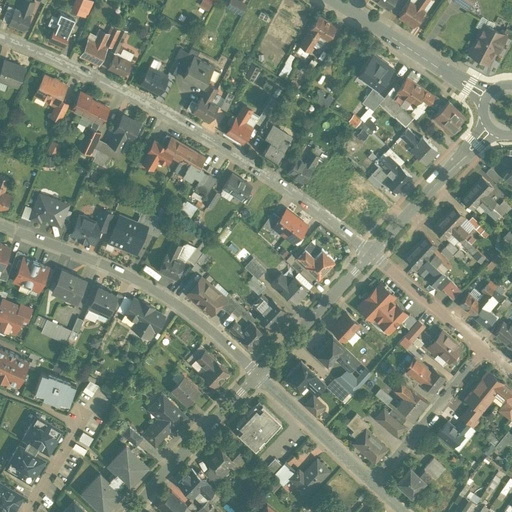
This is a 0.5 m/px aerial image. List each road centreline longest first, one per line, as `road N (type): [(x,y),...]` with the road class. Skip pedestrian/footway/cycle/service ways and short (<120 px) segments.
road 1 (residential): [(0,38),(98,81),(248,164),(373,254)]
road 2 (residential): [(0,225),(179,306),(257,375)]
road 3 (tertiary): [(257,375),(130,511)]
road 4 (tertiary): [(485,98),(332,0)]
road 5 (residential): [(374,485),(483,350)]
road 6 (tertiary): [(489,129),(373,254)]
road 7 (tertiary): [(373,254),(257,375)]
road 8 (residential): [(374,485),(257,375)]
road 9 (residential): [(373,254),(483,350)]
